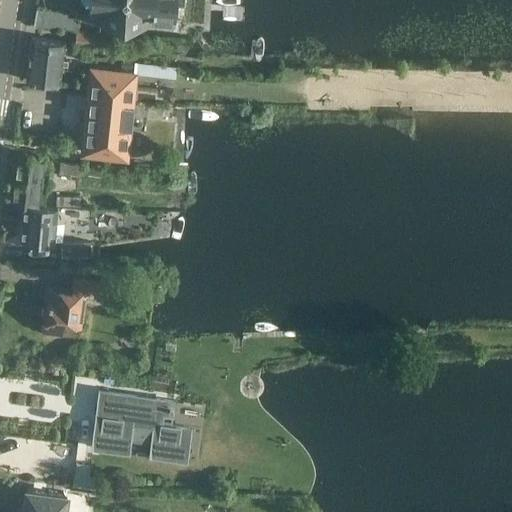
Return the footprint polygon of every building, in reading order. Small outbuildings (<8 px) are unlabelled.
[(88,0),(87,19),(156,24),(158,16),(175,17),(176,0),(88,0)] [(79,29),(79,25),(72,16),(68,15),(68,10),(37,7),(34,24),(79,29)] [(94,44),(95,33),(77,31),(76,42),(94,44)] [(60,82),(64,40),(31,36),(27,78),(60,82)] [(135,74),(177,78),(178,66),(123,61),(122,69),(91,66),(82,151),(127,156),(135,74)] [(48,182),(51,158),(17,154),(14,178),(48,182)] [(102,176),(103,164),(60,160),(59,172),(82,175),(82,171),(89,172),(88,175),(102,176)] [(25,203),(45,205),(48,182),(14,178),(11,201),(25,203)] [(56,195),(56,206),(80,206),(80,195),(56,195)] [(54,242),(58,207),(25,203),(20,238),(54,242)] [(61,257),(91,256),(90,241),(61,242),(61,257)] [(109,297),(111,282),(74,277),(72,289),(50,286),(44,331),(63,333),(65,322),(81,324),(85,293),(94,294),(94,295),(109,297)] [(172,415),(175,401),(99,390),(92,435),(93,448),(129,453),(131,439),(150,442),(151,455),(187,460),(192,427),(161,423),(162,414),(172,415)] [(100,491),(102,478),(90,476),(91,464),(76,462),(72,488),(100,491)] [(64,511),(67,494),(26,488),(23,511),(64,511)]
